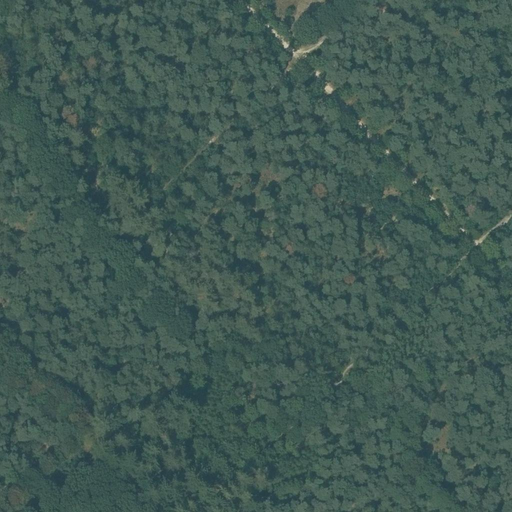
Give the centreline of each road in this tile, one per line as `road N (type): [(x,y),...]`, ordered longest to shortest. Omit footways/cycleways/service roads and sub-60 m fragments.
road 1 (track): [(253,102),(121,224),(130,266),(191,348),(241,353),(337,381)]
road 2 (track): [(475,247),(225,489)]
road 3 (track): [(475,247),(315,77)]
